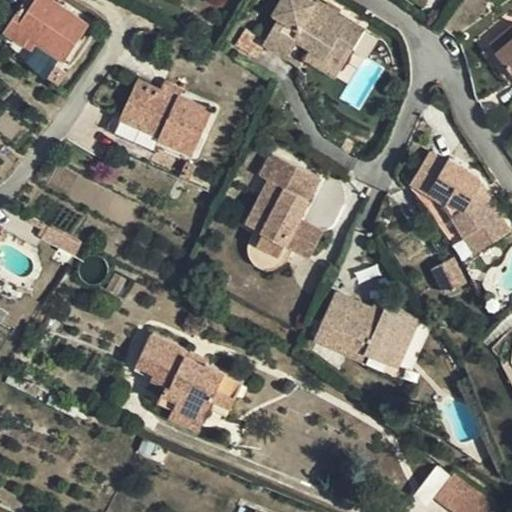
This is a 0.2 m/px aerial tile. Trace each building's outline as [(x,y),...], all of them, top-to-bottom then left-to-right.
[(89,23),(54,0),(35,0),(31,7),(23,3),(3,34),(50,79),(89,23)] [(332,49),(346,58),(365,24),(323,0),(279,0),(273,11),(280,15),(265,42),(290,57),(300,39),(311,47),(312,45),(327,55),(332,49)] [(511,25),(490,43),(511,69),(511,25)] [(336,73),(346,58),(332,49),(327,55),(312,45),(311,47),(306,55),(336,73)] [(167,78),(163,88),(160,92),(178,100),(180,93),(184,86),(167,78)] [(115,115),(109,128),(156,149),(158,144),(162,137),(195,152),(214,109),(180,93),(178,100),(160,92),(163,88),(140,79),(122,118),(115,115)] [(192,158),(195,152),(162,137),(158,144),(192,158)] [(428,152),(411,181),(426,191),(424,207),(453,243),(466,235),(476,251),(511,229),(480,183),(483,180),(446,158),(444,162),(428,152)] [(321,176),(273,154),(262,176),(274,181),(251,226),(262,231),(255,246),(253,250),(254,253),(256,265),(263,270),(270,272),(278,272),(286,269),(292,263),(301,248),(315,254),(328,230),(301,218),(321,176)] [(407,187),(424,207),(426,191),(411,181),(407,187)] [(439,247),(428,253),(436,266),(434,267),(447,290),(468,279),(455,256),(453,257),(450,252),(445,255),(439,247)] [(370,310),(372,307),(334,291),(314,337),(362,359),(365,352),(396,366),(417,318),(386,304),(381,315),(370,310)] [(376,299),(372,307),(370,310),(381,315),(386,304),(376,299)] [(187,352),(188,348),(153,331),(142,355),(161,364),(154,376),(167,382),(161,397),(176,404),(177,401),(206,415),(215,395),(220,386),(239,395),(247,377),(209,359),(207,361),(187,352)] [(190,346),(188,348),(187,352),(207,361),(209,359),(209,355),(190,346)] [(136,368),(154,376),(161,364),(142,355),(136,368)] [(235,404),(239,395),(220,386),(215,395),(235,404)] [(200,427),(206,415),(177,401),(176,404),(172,415),(200,427)] [(494,511),(501,507),(455,475),(437,497),(456,511),(494,511)]
